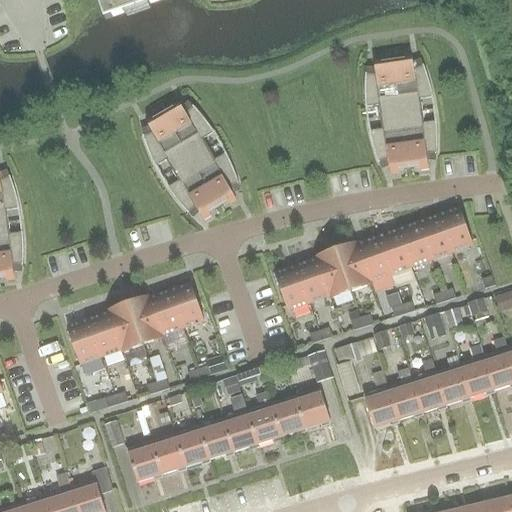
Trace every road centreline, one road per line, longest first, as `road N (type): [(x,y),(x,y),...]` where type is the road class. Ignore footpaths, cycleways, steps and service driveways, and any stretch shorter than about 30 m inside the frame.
road 1 (residential): [(487,190),(226,242)]
road 2 (residential): [(226,242),(15,304)]
road 3 (residential): [(347,501),(511,461)]
road 4 (residential): [(15,304),(55,423)]
road 5 (residential): [(226,242),(261,357)]
